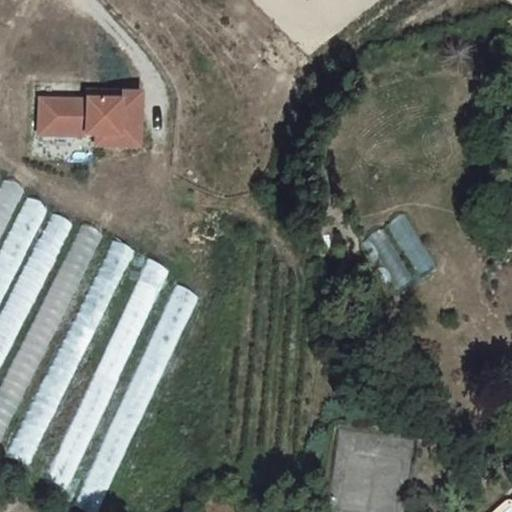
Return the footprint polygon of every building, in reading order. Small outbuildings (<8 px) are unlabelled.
[(87,133),(96,133),(96,146),(142,146),(142,91),(123,91),(123,97),(87,97),(87,133)] [(82,99),(39,99),(39,134),(82,134),(82,99)] [(0,174),(0,231),(22,185),(0,174)] [(78,220),(0,391),(0,448),(99,230),(78,220)] [(383,230),(369,239),(395,280),(409,271),(383,230)] [(7,456),(30,467),(131,247),(108,237),(7,456)] [(141,256),(51,482),(73,491),(162,264),(141,256)] [(75,506),(89,511),(99,511),(196,292),(173,282),(75,506)]
